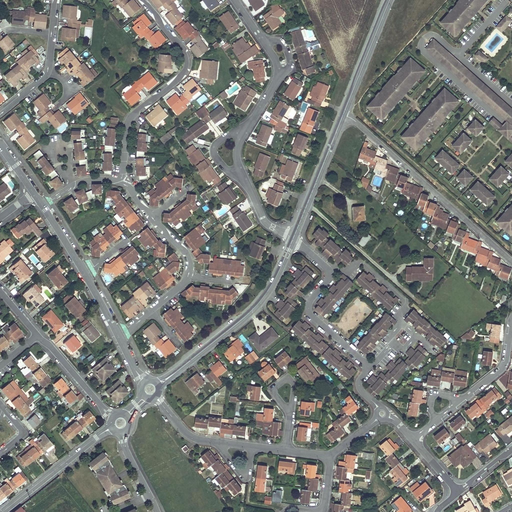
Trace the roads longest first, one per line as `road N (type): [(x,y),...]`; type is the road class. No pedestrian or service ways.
road 1 (residential): [(292,239),(264,221),(239,171),(238,143),(279,70),(234,0)]
road 2 (secondary): [(389,0),(292,239)]
road 3 (residential): [(142,0),(183,50),(186,66),(130,118),(118,180)]
road 4 (residential): [(118,336),(183,283),(190,267),(183,249),(118,180)]
road 5 (secondary): [(292,239),(244,317),(157,384)]
road 6 (residential): [(511,320),(500,368),(413,438)]
road 7 (residential): [(155,396),(190,436),(286,451)]
road 8 (secondary): [(112,427),(2,511)]
road 9 (residential): [(0,116),(48,73),(58,0)]
road 10 (residential): [(332,273),(308,310),(370,365)]
